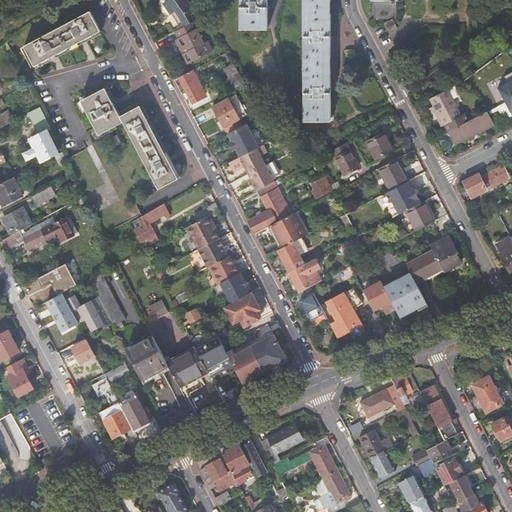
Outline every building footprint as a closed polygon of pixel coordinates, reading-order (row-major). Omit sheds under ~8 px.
[(190,15),(197,11),(189,0),(168,0),(165,3),(175,20),(180,29),(192,22),(194,21),(190,15)] [(239,0),(240,29),(267,29),(266,0),(239,0)] [(303,0),(303,115),(306,115),(306,121),(327,121),(327,115),(330,115),(330,0),(303,0)] [(373,0),(373,18),(395,18),(395,0),(373,0)] [(101,30),(90,11),(24,45),(35,65),(101,30)] [(391,19),(384,23),(389,32),(396,28),(391,19)] [(180,29),(175,31),(178,38),(176,39),(180,47),(183,53),(182,54),(187,64),(212,51),(207,41),(203,43),(192,22),(180,29)] [(246,82),(233,64),(225,69),(230,77),(227,79),(233,88),(246,82)] [(193,70),(179,77),(193,104),(202,99),(201,97),(206,94),(193,70)] [(478,81),(473,74),(465,80),(470,87),(478,81)] [(459,95),(454,86),(448,89),(453,99),(459,95)] [(84,95),(80,97),(81,99),(80,100),(98,134),(123,122),(159,189),(179,178),(141,105),(120,116),(105,87),(85,98),(84,95)] [(448,89),(429,99),(433,107),(436,112),(443,126),(445,125),(448,132),(449,131),(469,121),(465,114),(462,116),(453,99),(448,89)] [(224,127),(224,126),(236,120),(245,115),(233,95),(213,106),(224,127)] [(505,102),(497,106),(504,119),(511,115),(505,102)] [(44,115),(40,107),(29,113),(33,121),(44,115)] [(469,121),(449,131),(456,145),(494,125),(487,112),(469,121)] [(51,129),(44,115),(33,121),(40,135),(47,131),(51,129)] [(224,126),(228,133),(240,127),(236,120),(224,126)] [(235,149),(240,157),(256,148),(258,147),(246,124),(240,127),(228,133),(227,134),(231,142),(235,149)] [(40,135),(31,140),(35,148),(24,153),(27,159),(38,153),(42,162),(58,154),(47,131),(40,135)] [(386,132),(369,141),(378,157),(395,148),(386,132)] [(104,140),(66,159),(74,174),(85,196),(104,233),(141,214),(104,140)] [(256,148),(240,157),(249,174),(265,165),(256,148)] [(351,150),(338,157),(347,174),(360,167),(351,150)] [(396,159),(379,168),(391,190),(395,188),(409,181),(405,174),(404,174),(396,159)] [(257,190),(258,190),(274,181),(265,165),(249,174),(257,190)] [(478,173),(463,181),(472,197),(486,190),(483,184),(489,181),(492,187),(509,178),(503,166),(480,178),(478,173)] [(0,184),(0,199),(3,205),(23,195),(14,177),(0,184)] [(322,178),(313,182),(320,196),(329,192),(322,178)] [(274,181),(258,190),(268,210),(249,220),(256,233),(269,226),(272,225),(292,214),(274,181)] [(391,190),(385,193),(389,202),(392,203),(398,214),(406,211),(406,210),(423,201),(418,191),(416,192),(413,188),(409,181),(395,188),(391,190)] [(51,186),(31,196),(35,205),(55,195),(51,186)] [(406,210),(406,211),(416,230),(421,228),(434,221),(423,201),(406,210)] [(165,203),(140,217),(144,225),(137,229),(142,240),(149,237),(151,242),(160,238),(151,221),(152,221),(153,217),(156,219),(167,213),(168,215),(171,214),(165,203)] [(220,210),(216,203),(195,214),(198,221),(210,215),(220,210)] [(5,224),(11,235),(13,234),(19,231),(31,224),(22,208),(5,217),(8,222),(5,224)] [(292,214),(272,225),(278,237),(275,238),(281,249),(293,242),(304,236),(297,222),(300,221),(296,212),(292,214)] [(350,223),(345,214),(341,217),(346,225),(350,223)] [(198,221),(181,230),(193,252),(198,249),(219,238),(213,226),(215,225),(210,215),(198,221)] [(19,231),(13,234),(14,235),(3,241),(7,248),(18,242),(19,244),(24,241),(30,252),(59,237),(62,241),(74,235),(65,217),(23,239),(19,231)] [(304,236),(307,235),(300,221),(297,222),(304,236)] [(272,225),(269,226),(275,238),(278,237),(272,225)] [(363,248),(357,236),(355,238),(358,245),(357,245),(360,250),(363,248)] [(219,238),(198,249),(207,264),(208,263),(210,266),(212,265),(229,256),(219,238)] [(358,245),(355,238),(348,241),(351,248),(357,245),(358,245)] [(449,238),(430,247),(432,250),(432,249),(433,250),(443,270),(444,273),(463,263),(449,238)] [(511,278),(511,240),(511,238),(497,246),(502,255),(500,256),(511,278)] [(293,242),(281,249),(278,250),(289,272),(302,265),(304,264),(293,242)] [(397,247),(394,242),(385,247),(388,251),(397,247)] [(406,265),(421,293),(430,288),(426,280),(443,270),(433,250),(406,265)] [(229,256),(212,265),(221,282),(238,273),(233,262),(235,261),(232,255),(229,256)] [(321,269),(315,258),(304,264),(302,265),(289,272),(287,274),(290,280),(293,279),(295,283),(300,292),(311,287),(313,286),(317,283),(326,279),(321,269)] [(111,321),(116,331),(128,324),(101,273),(89,279),(98,296),(111,321)] [(238,273),(221,282),(232,303),(249,293),(239,273),(238,273)] [(63,293),(69,289),(66,283),(54,289),(47,275),(30,284),(33,291),(31,293),(33,297),(36,296),(36,297),(34,298),(36,303),(39,302),(39,303),(47,299),(49,300),(63,293)] [(363,290),(374,310),(382,307),(384,305),(388,313),(396,309),(381,281),(363,290)] [(418,314),(430,309),(426,301),(420,304),(409,281),(394,289),(398,295),(402,293),(405,300),(403,301),(402,299),(400,300),(407,312),(415,308),(418,314)] [(324,312),(311,287),(300,292),(298,293),(301,300),(311,320),(325,314),(324,312)] [(71,288),(69,289),(63,293),(79,323),(85,321),(91,332),(111,321),(98,296),(80,306),(71,288)] [(341,295),(330,300),(339,320),(333,323),(339,335),(351,329),(354,335),(362,331),(360,327),(365,324),(356,308),(362,304),(354,291),(347,295),(343,298),(341,295)] [(260,309),(251,292),(249,293),(232,303),(227,305),(236,321),(241,319),(245,326),(260,318),(256,311),(258,310),(260,309)] [(79,323),(63,293),(47,302),(63,331),(79,323)] [(236,321),(227,305),(225,306),(234,323),(236,321)] [(201,319),(196,309),(187,314),(192,324),(201,319)] [(0,334),(0,356),(2,360),(20,351),(12,336),(10,330),(9,331),(8,330),(0,334)] [(231,360),(243,382),(244,381),(263,371),(278,364),(284,360),(285,356),(282,350),(272,330),(266,333),(267,335),(269,338),(253,346),(248,348),(235,355),(234,353),(233,350),(228,353),(231,360)] [(196,348),(206,367),(214,363),(216,368),(231,360),(228,353),(217,333),(194,345),(196,348)] [(269,338),(267,335),(252,344),(253,346),(269,338)] [(126,349),(142,380),(169,366),(167,364),(153,336),(126,349)] [(171,370),(180,387),(208,371),(206,367),(196,348),(167,364),(169,366),(171,370)] [(23,358),(8,366),(12,375),(8,377),(18,395),(33,388),(26,375),(31,372),(23,358)] [(94,386),(108,379),(105,373),(91,381),(94,386)] [(406,395),(418,389),(410,373),(393,382),(400,396),(406,394),(406,395)] [(488,376),(472,384),(485,412),(501,404),(488,376)] [(110,383),(108,379),(94,386),(93,387),(98,395),(104,392),(111,406),(99,412),(113,438),(130,429),(121,411),(124,410),(110,383)] [(394,405),(402,400),(393,384),(386,388),(386,389),(362,402),(361,401),(360,402),(368,417),(370,417),(369,416),(394,404),(394,405)] [(419,391),(424,402),(444,441),(445,440),(457,434),(432,385),(419,391)] [(417,405),(424,402),(419,391),(412,395),(417,405)] [(140,404),(126,412),(135,429),(149,422),(140,404)] [(412,421),(405,408),(393,414),(397,421),(404,417),(407,424),(412,421)] [(503,418),(492,423),(500,440),(511,434),(511,430),(509,424),(507,425),(503,418)] [(418,433),(412,421),(407,424),(413,435),(418,433)] [(261,441),(270,457),(278,452),(277,452),(302,439),(302,440),(303,439),(295,424),(294,424),(294,425),(270,437),(261,441)] [(360,438),(370,457),(385,450),(375,430),(376,430),(375,429),(360,437),(360,438)] [(444,441),(426,450),(428,452),(430,457),(449,448),(445,440),(444,441)] [(251,441),(241,446),(250,463),(257,477),(267,472),(251,441)] [(240,444),(222,453),(224,457),(237,482),(238,484),(250,478),(249,476),(253,473),(249,464),(250,463),(241,446),(240,444)] [(310,452),(323,477),(337,470),(325,445),(324,444),(309,451),(309,452),(310,452)] [(385,450),(370,457),(380,477),(380,478),(396,470),(396,469),(395,469),(385,450)] [(431,459),(430,457),(428,452),(415,458),(419,465),(431,459)] [(237,482),(224,457),(207,465),(200,469),(210,487),(216,484),(220,491),(237,482)] [(287,457),(274,464),(280,475),(293,468),(287,457)] [(435,467),(431,459),(419,465),(423,473),(435,467)] [(443,469),(441,470),(442,473),(445,472),(450,481),(462,475),(454,459),(441,465),(443,469)] [(337,470),(323,477),(330,491),(319,496),(325,507),(316,511),(328,511),(327,509),(351,496),(351,495),(350,495),(337,470)] [(400,483),(410,503),(425,496),(415,476),(415,475),(399,483),(399,484),(400,483)] [(459,502),(474,494),(470,487),(469,488),(463,476),(449,483),(459,502)] [(158,491),(169,511),(188,511),(189,511),(180,494),(181,493),(174,482),(158,491)] [(282,482),(275,486),(281,498),(289,494),(282,482)] [(246,492),(243,494),(252,511),(253,511),(257,510),(249,496),(248,496),(246,492)] [(474,494),(459,502),(464,511),(487,511),(482,501),(478,503),(474,494)] [(433,511),(425,496),(410,503),(414,511),(433,511)] [(275,511),(271,503),(257,510),(253,511),(275,511)] [(454,504),(453,503),(439,510),(439,511),(455,511),(457,511),(454,504)]
